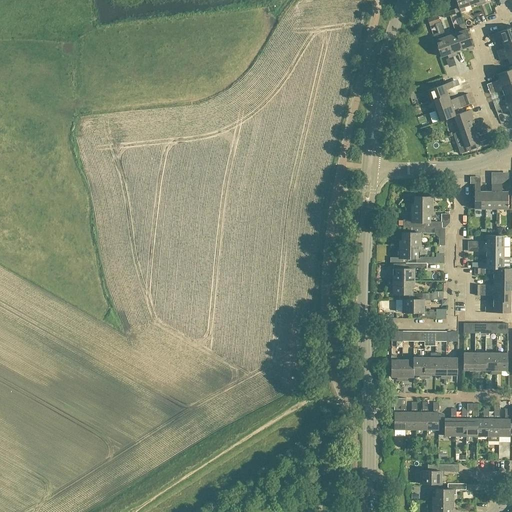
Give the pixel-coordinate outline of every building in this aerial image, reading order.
[(464,8),(470,6),(467,0),(455,0),(460,12),(465,11),(464,8)] [(427,20),(430,27),(440,23),(438,17),(427,20)] [(459,27),(461,33),(456,35),(462,51),(467,49),(468,52),(473,50),(464,25),(459,27)] [(502,45),(511,41),(511,29),(491,37),(493,42),(500,39),(502,45)] [(453,57),(446,38),(444,33),(433,37),(441,58),(447,56),(448,59),(453,57)] [(462,51),(456,35),(446,38),(453,57),(457,56),(456,53),(462,51)] [(511,41),(502,45),(504,49),(497,52),(498,57),(511,52),(511,41)] [(511,52),(498,57),(500,62),(507,59),(509,65),(511,63),(511,52)] [(511,70),(497,76),(499,82),(487,86),(489,91),(511,82),(511,70)] [(511,82),(489,91),(490,96),(503,92),(504,97),(511,94),(511,82)] [(452,83),(445,85),(428,91),(432,103),(449,97),(447,91),(454,88),(452,83)] [(511,94),(504,97),(506,102),(494,106),(496,111),(501,110),(511,105),(511,94)] [(449,97),(432,103),(436,113),(470,100),(468,95),(451,102),(449,97)] [(470,100),(436,113),(440,123),(453,118),(456,117),(456,116),(454,111),(471,105),(470,100)] [(511,105),(501,110),(503,114),(510,112),(511,117),(511,116),(511,105)] [(456,117),(453,118),(458,134),(475,128),(472,120),(474,120),(471,111),(456,116),(456,117)] [(479,144),(482,143),(490,140),(488,134),(480,137),(479,135),(478,135),(475,128),(458,134),(464,148),(466,154),(480,148),(479,144)] [(496,210),(496,185),(497,185),(497,174),(491,174),(491,185),(492,185),(492,193),(485,193),(485,210),(496,210)] [(497,185),(496,185),(496,210),(508,210),(509,193),(505,193),(505,192),(502,189),(502,186),(503,186),(503,174),(497,174),(497,185)] [(485,210),(485,193),(480,193),(480,185),(475,185),(475,210),(485,210)] [(424,192),(424,197),(414,197),(414,205),(411,205),(411,210),(431,210),(432,203),(434,203),(434,198),(446,198),(446,192),(424,192)] [(431,216),(431,210),(411,210),(411,220),(403,220),(403,228),(411,228),(441,228),(441,223),(429,223),(429,216),(431,216)] [(441,228),(411,228),(411,233),(402,233),(402,241),(399,241),(399,246),(419,246),(420,234),(434,235),(434,229),(441,229),(441,228)] [(478,242),(478,247),(504,248),(504,237),(486,236),(486,242),(478,242)] [(390,259),(390,264),(393,264),(415,264),(419,264),(419,259),(417,259),(417,251),(419,251),(419,246),(399,246),(399,259),(390,259)] [(485,253),(485,258),(504,258),(504,248),(478,247),(478,253),(485,253)] [(509,259),(504,259),(504,258),(485,258),(485,264),(478,264),(478,269),(478,270),(485,270),(509,269),(509,259)] [(393,277),(393,282),(413,282),(413,270),(415,270),(415,264),(393,264),(393,277)] [(511,270),(509,269),(485,270),(478,270),(478,269),(474,269),(474,275),(493,275),(493,280),(511,280),(511,270)] [(493,286),(474,286),(474,291),(511,291),(511,280),(493,280),(493,286)] [(405,300),(423,300),(427,300),(427,295),(410,295),(410,288),(413,288),(413,282),(393,282),(392,295),(405,295),(405,300)] [(474,291),(474,296),(485,297),(493,297),(493,302),(511,302),(511,291),(474,291)] [(423,300),(405,300),(403,300),(403,313),(418,313),(418,319),(426,319),(426,313),(426,312),(423,312),(423,300)] [(511,314),(511,302),(493,302),(493,307),(485,307),(485,314),(511,314)] [(424,359),(424,380),(428,380),(428,376),(435,376),(435,354),(432,354),(430,355),(430,359),(424,359)] [(441,380),(446,380),(446,359),(440,359),(440,355),(439,354),(435,354),(435,376),(441,376),(441,380)] [(470,375),(475,375),(475,354),(464,354),(464,371),(470,371),(470,375)] [(486,372),(486,354),(475,354),(475,375),(479,375),(479,371),(486,372)] [(491,375),(497,375),(497,354),(486,354),(486,372),(491,372),(491,375)] [(508,372),(508,363),(508,354),(497,354),(497,375),(501,375),(501,372),(508,372)] [(397,382),(402,382),(402,361),(396,361),(396,357),(391,357),(391,378),(397,378),(397,382)] [(413,377),(413,358),(413,361),(402,361),(402,382),(406,382),(406,378),(413,378),(413,377)] [(419,380),(424,380),(424,359),(413,358),(413,377),(419,377),(419,380)] [(458,359),(446,359),(446,380),(450,380),(450,377),(457,377),(458,359)] [(405,413),(406,413),(406,399),(398,399),(398,405),(394,405),(394,430),(405,430),(405,413)] [(411,413),(406,413),(405,413),(405,430),(416,431),(416,413),(416,404),(411,404),(411,413)] [(427,431),(427,413),(427,404),(422,404),(422,413),(416,413),(416,431),(427,431)] [(432,413),(427,413),(427,431),(438,431),(438,404),(433,404),(432,413)] [(493,419),(488,419),(488,437),(488,442),(498,442),(498,437),(499,419),(499,404),(494,404),(493,419)] [(472,419),(467,419),(466,419),(466,437),(477,437),(477,419),(478,405),(472,405),(472,419)] [(444,437),(455,437),(455,419),(456,419),(456,410),(451,410),(451,419),(444,419),(444,415),(438,415),(438,435),(444,436),(444,437)] [(466,437),(466,419),(467,419),(467,410),(461,410),(461,419),(456,419),(455,419),(455,437),(466,437)] [(488,437),(488,419),(488,410),(483,410),(483,419),(477,419),(477,437),(488,437)] [(504,419),(499,419),(498,437),(510,437),(510,410),(504,410),(504,419)] [(458,473),(458,465),(427,465),(427,472),(420,472),(420,485),(440,485),(441,473),(458,473)] [(432,498),(432,503),(453,503),(453,491),(455,491),(455,485),(447,485),(447,490),(435,490),(435,498),(432,498)] [(453,503),(432,503),(427,503),(426,511),(449,511),(450,508),(453,508),(453,503)]
